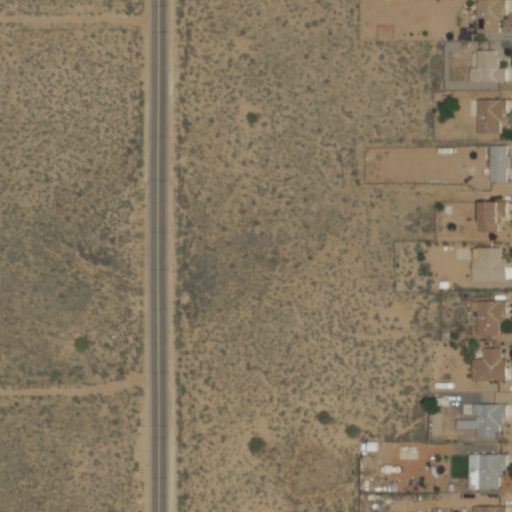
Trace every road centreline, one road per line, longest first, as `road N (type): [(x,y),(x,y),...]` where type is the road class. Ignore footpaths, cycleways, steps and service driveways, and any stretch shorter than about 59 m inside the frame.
road 1 (tertiary): [(158,511),(157,0)]
road 2 (residential): [(0,387),(158,388)]
road 3 (residential): [(0,18),(158,19)]
